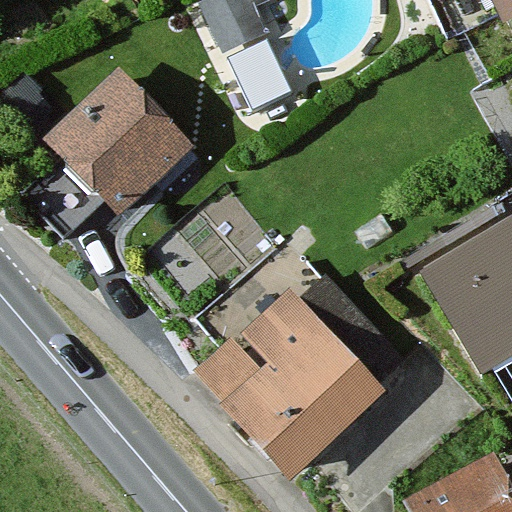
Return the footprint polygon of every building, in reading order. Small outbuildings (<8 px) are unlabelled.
[(256,0),(228,0),(197,15),(222,65),(275,39),(256,0)] [(511,0),(485,0),(504,37),(511,32),(511,0)] [(127,82),(52,148),(118,225),(194,159),(127,82)] [(3,107),(24,131),(50,109),(28,84),(3,107)] [(511,231),(421,283),(480,384),(511,365),(511,231)] [(292,294),(200,381),(301,488),(393,402),(292,294)] [(511,511),(511,489),(498,464),(410,511),(511,511)]
